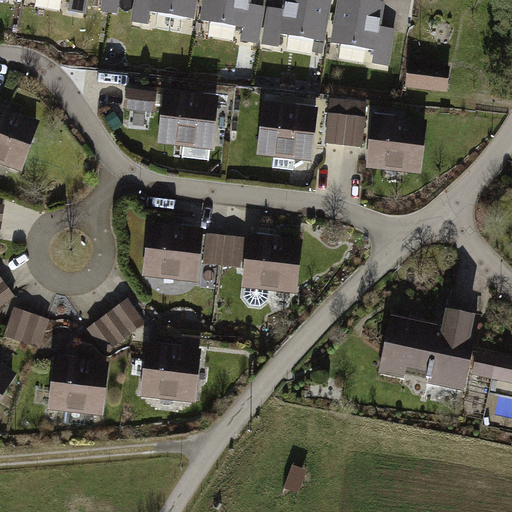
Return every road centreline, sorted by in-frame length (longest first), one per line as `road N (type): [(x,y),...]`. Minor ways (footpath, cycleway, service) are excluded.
road 1 (residential): [(0,56),(26,61),(58,84),(121,169),(148,184),(327,206),(425,228)]
road 2 (residential): [(210,452),(335,307),(425,228)]
road 3 (track): [(0,463),(140,448),(210,452)]
road 4 (residential): [(425,228),(511,140)]
